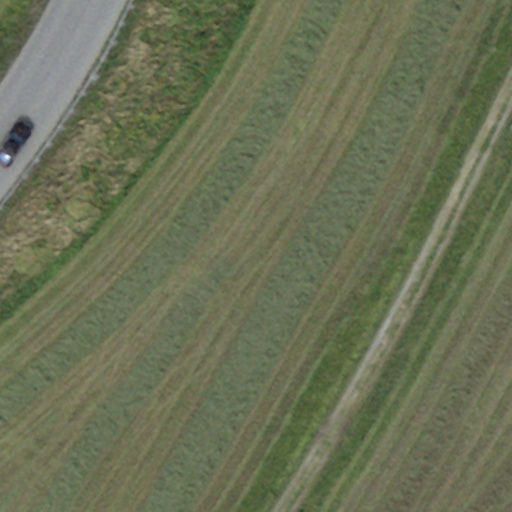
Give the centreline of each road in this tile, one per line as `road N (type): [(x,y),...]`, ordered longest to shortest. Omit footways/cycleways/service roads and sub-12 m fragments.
road 1 (track): [(285,511),(511,91)]
road 2 (tertiary): [(0,145),(89,0)]
